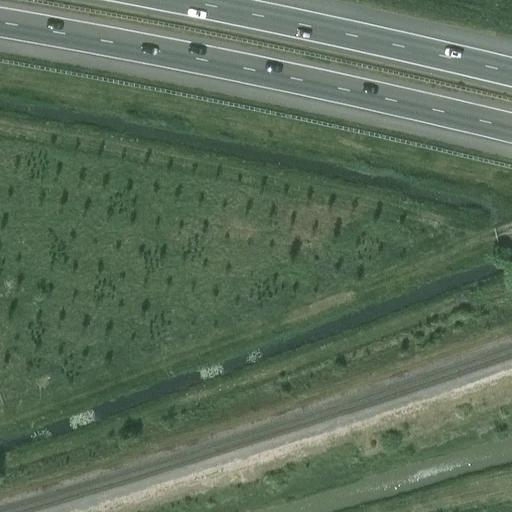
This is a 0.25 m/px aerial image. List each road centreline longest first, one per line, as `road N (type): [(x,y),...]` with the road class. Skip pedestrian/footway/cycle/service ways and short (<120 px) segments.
road 1 (motorway): [(0,23),(511,130)]
road 2 (motorway): [(511,74),(168,0)]
